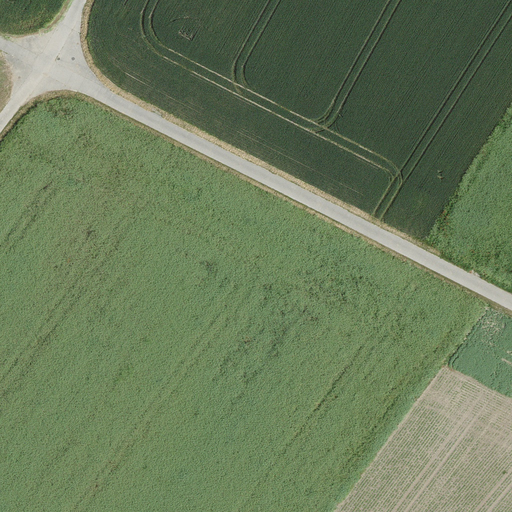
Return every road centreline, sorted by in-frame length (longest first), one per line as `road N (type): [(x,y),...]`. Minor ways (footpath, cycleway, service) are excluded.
road 1 (track): [(0,37),(511,301)]
road 2 (track): [(86,0),(0,130)]
